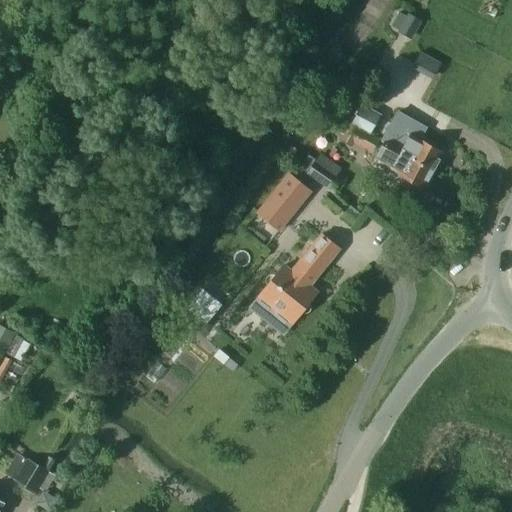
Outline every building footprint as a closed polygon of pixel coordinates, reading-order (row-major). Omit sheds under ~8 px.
[(421,22),(408,15),(399,33),(411,40),(421,22)] [(402,80),(423,93),(441,64),(420,51),(402,80)] [(351,124),(355,126),(370,134),(380,117),(361,106),(351,124)] [(381,142),(385,144),(433,171),(443,153),(420,140),(426,128),(398,113),(381,142)] [(380,140),(370,134),(355,126),(347,141),(351,144),(354,139),(374,151),(380,140)] [(433,171),(385,144),(375,161),(390,170),(388,174),(389,178),(393,181),(398,179),(400,175),(424,188),(433,171)] [(338,169),(320,157),(317,161),(308,173),(327,186),(328,187),(336,176),(334,175),(336,172),(338,169)] [(289,176),(258,215),(279,231),(310,192),(289,176)] [(363,216),(351,207),(343,217),(355,227),(363,216)] [(259,296),(249,309),(268,324),(278,311),(293,323),(317,293),(309,287),(339,250),(321,235),(291,272),(283,266),(259,296)] [(15,334),(0,326),(0,357),(1,358),(4,353),(5,353),(6,351),(14,336),(15,334)] [(14,336),(6,351),(12,354),(20,339),(14,336)] [(0,381),(1,382),(12,362),(6,358),(0,368),(0,381)] [(48,457),(42,468),(46,471),(48,472),(55,461),(48,457)] [(34,491),(46,471),(42,468),(26,459),(14,480),(34,491)]
